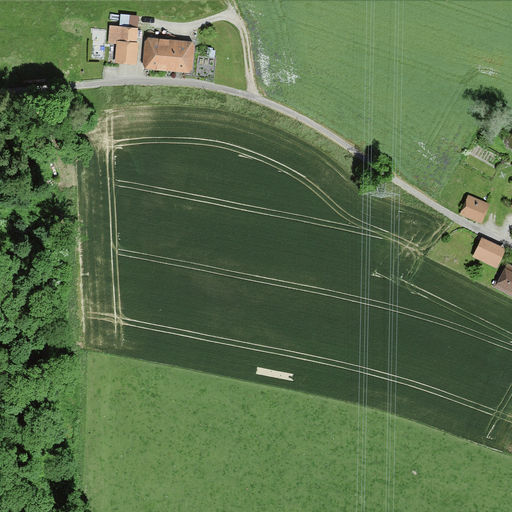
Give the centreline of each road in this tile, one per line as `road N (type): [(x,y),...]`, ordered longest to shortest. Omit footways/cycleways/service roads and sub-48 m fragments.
road 1 (residential): [(68,86),(178,81),(253,97),(511,244)]
road 2 (track): [(237,14),(184,26),(142,23),(138,80)]
